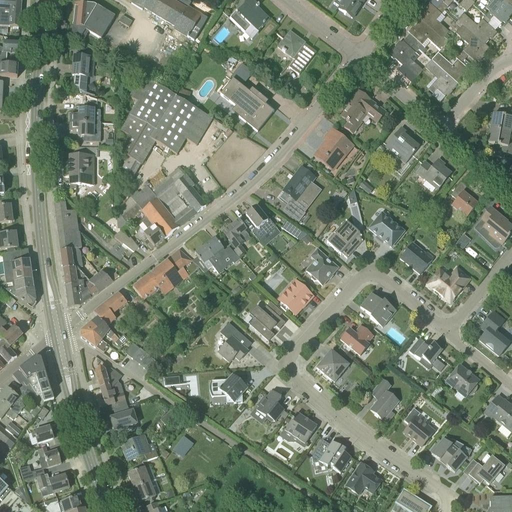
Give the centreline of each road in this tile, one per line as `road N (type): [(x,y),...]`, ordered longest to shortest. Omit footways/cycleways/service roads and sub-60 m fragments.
road 1 (residential): [(58,333),(273,159),(359,57)]
road 2 (residential): [(444,511),(440,500),(366,448),(283,367),(350,289),(367,282)]
road 3 (secondary): [(58,333),(35,171),(42,0)]
road 4 (residential): [(245,453),(58,333)]
road 5 (secondary): [(108,511),(58,333)]
